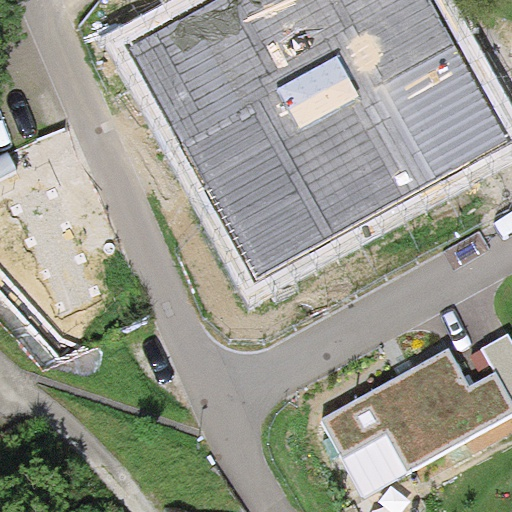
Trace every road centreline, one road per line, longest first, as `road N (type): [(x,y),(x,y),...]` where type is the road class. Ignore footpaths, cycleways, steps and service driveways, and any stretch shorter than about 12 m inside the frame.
road 1 (residential): [(40,0),(214,401)]
road 2 (residential): [(214,401),(363,332),(511,243)]
road 3 (residential): [(214,401),(275,511)]
